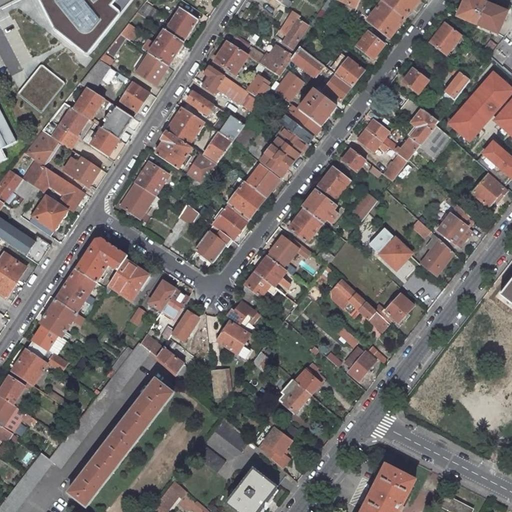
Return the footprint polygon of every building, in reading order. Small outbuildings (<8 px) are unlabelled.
[(37,0),(50,25),(87,55),(131,0),(37,0)] [(419,0),(383,0),(383,2),(405,19),(419,0)] [(478,25),(487,4),(478,0),(464,0),(458,17),(478,25)] [(405,19),(383,2),(368,21),(390,39),(405,19)] [(146,3),(138,13),(152,22),(159,12),(146,3)] [(507,12),(487,4),(478,25),(498,34),(507,12)] [(180,8),(165,30),(184,43),(199,20),(180,8)] [(295,12),(288,21),(285,25),(289,27),(285,33),(285,35),(287,36),(283,43),(293,49),(308,26),(299,20),(301,16),(295,12)] [(462,36),(446,23),(446,24),(431,43),(447,55),(462,36)] [(129,24),(120,34),(129,40),(137,30),(129,24)] [(149,41),(143,50),(150,54),(168,67),(184,43),(165,30),(156,45),(149,41)] [(384,46),(368,33),(357,47),(373,60),(384,46)] [(120,34),(100,59),(109,65),(129,40),(120,34)] [(240,39),(236,37),(231,44),(235,47),(240,39)] [(497,45),(490,41),(483,50),(489,55),(497,45)] [(231,44),(228,42),(220,54),(232,62),(240,50),(235,47),(231,44)] [(271,70),(280,76),(286,69),(292,60),(295,56),(285,50),(277,45),(268,57),(256,48),(256,49),(245,42),(240,50),(251,57),(271,70)] [(324,66),(301,48),(295,56),(292,60),(315,78),(322,69),(324,66)] [(150,54),(138,73),(156,85),(168,67),(150,54)] [(365,71),(349,59),(347,61),(340,56),(331,68),(338,73),(336,75),(352,88),(365,71)] [(100,59),(80,84),(88,89),(93,92),(110,66),(109,65),(100,59)] [(26,87),(19,95),(41,113),(66,83),(44,64),(26,87)] [(221,72),(210,66),(205,74),(209,77),(203,86),(209,90),(221,72)] [(352,88),(336,75),(324,66),(322,69),(333,78),(325,90),(341,102),(352,88)] [(429,81),(414,69),(403,82),(419,94),(429,81)] [(253,71),(244,88),(263,100),(264,99),(271,89),(274,85),(253,71)] [(304,82),(291,72),(275,92),(289,103),(304,82)] [(470,81),(460,73),(445,93),(455,101),(470,81)] [(511,96),(511,88),(493,73),(450,125),(473,143),(511,96)] [(134,82),(120,102),(138,113),(150,94),(134,82)] [(82,99),(75,110),(88,119),(91,121),(104,99),(93,92),(88,89),(83,97),(81,95),(80,97),(82,99)] [(337,107),(315,90),(299,111),(321,127),(337,107)] [(215,105),(194,91),(187,101),(209,115),(215,105)] [(511,102),(495,122),(511,136),(511,102)] [(106,124),(103,129),(120,140),(134,118),(110,103),(106,109),(111,112),(104,122),(106,124)] [(439,122),(424,110),(422,112),(411,104),(407,109),(418,117),(413,124),(419,128),(411,139),(420,146),(437,159),(452,139),(436,126),(439,122)] [(50,123),(43,131),(57,140),(71,150),(80,136),(79,135),(88,119),(75,110),(72,108),(60,127),(51,121),(50,123)] [(205,123),(183,108),(168,131),(190,146),(205,123)] [(0,162),(7,159),(2,149),(17,142),(0,109),(0,162)] [(292,120),(314,137),(321,127),(299,111),(292,120)] [(232,116),(221,133),(233,142),(234,141),(245,125),(232,116)] [(262,127),(250,118),(245,125),(234,141),(246,149),(262,127)] [(314,137),(292,120),(286,128),(308,145),(314,137)] [(411,139),(408,137),(399,148),(385,137),(389,132),(373,120),(367,130),(382,142),(396,153),(399,155),(408,162),(409,160),(420,146),(411,139)] [(101,131),(91,146),(109,157),(120,140),(103,129),(100,127),(99,129),(101,131)] [(308,145),(286,128),(278,138),(279,139),(300,155),(308,145)] [(90,130),(83,140),(89,144),(96,134),(90,130)] [(220,133),(215,130),(211,135),(215,138),(205,156),(218,164),(218,163),(233,142),(221,133),(220,133)] [(382,142),(367,130),(358,140),(374,152),(380,145),(380,148),(390,154),(394,154),(396,153),(382,142)] [(43,131),(25,153),(42,164),(57,140),(43,131)] [(190,146),(168,131),(161,141),(164,142),(156,154),(179,170),(193,148),(190,146)] [(300,155),(279,139),(261,163),(281,179),(300,155)] [(511,183),(511,156),(494,141),(479,159),(511,185),(511,183)] [(366,161),(351,149),(343,161),(357,172),(366,161)] [(64,171),(69,174),(89,187),(101,169),(81,156),(77,153),(73,159),(72,159),(64,171)] [(202,185),(218,164),(205,156),(202,154),(187,175),(202,185)] [(408,162),(399,155),(384,175),(387,177),(392,182),(408,162)] [(23,179),(40,190),(44,193),(48,187),(48,186),(50,184),(65,195),(68,196),(66,199),(77,206),(85,193),(35,160),(23,179)] [(150,163),(136,184),(155,197),(169,176),(150,163)] [(261,166),(246,184),(266,199),(280,180),(261,166)] [(384,175),(373,166),(370,170),(384,182),(387,177),(384,175)] [(351,180),(334,168),(318,188),(335,201),(351,180)] [(11,171),(0,184),(0,239),(38,265),(51,246),(38,238),(34,245),(0,221),(0,207),(13,191),(34,203),(40,190),(23,179),(11,171)] [(507,192),(489,175),(473,193),(489,208),(495,200),(498,203),(507,192)] [(246,184),(245,183),(228,205),(229,206),(249,221),(266,199),(246,184)] [(60,204),(73,212),(77,206),(66,199),(68,196),(65,195),(50,184),(48,186),(48,187),(64,197),(60,204)] [(155,197),(136,184),(121,207),(140,220),(155,197)] [(316,191),(303,208),(305,209),(323,224),(324,224),(327,220),(332,224),(339,215),(333,211),(337,207),(316,191)] [(378,201),(367,193),(351,213),(362,222),(369,213),(378,201)] [(47,197),(33,217),(54,231),(55,230),(55,231),(58,229),(59,227),(60,224),(59,223),(62,218),(63,219),(66,217),(67,215),(68,212),(67,211),(47,197)] [(451,199),(448,203),(455,209),(458,206),(451,199)] [(200,215),(188,206),(181,215),(179,217),(192,225),(200,215)] [(249,221),(229,206),(214,226),(233,241),(249,221)] [(474,221),(458,206),(455,209),(438,231),(455,245),(474,221)] [(323,224),(305,209),(289,229),(308,243),(321,227),(323,224)] [(33,217),(30,223),(51,237),(54,231),(33,217)] [(431,232),(419,221),(414,226),(426,237),(431,232)] [(324,224),(323,224),(321,227),(344,245),(346,242),(324,224)] [(233,241),(214,226),(196,250),(213,263),(226,246),(228,248),(233,241)] [(306,258),(311,252),(290,236),(288,238),(284,234),(270,252),(271,253),(268,257),(283,268),(286,264),(287,265),(298,251),(306,258)] [(454,254),(440,240),(435,236),(429,244),(434,247),(422,264),(437,276),(454,254)] [(412,254),(396,238),(380,255),(397,270),(411,256),(412,254)] [(128,256),(102,239),(96,241),(76,270),(98,284),(110,265),(119,271),(126,260),(128,256)] [(328,245),(325,249),(335,256),(338,252),(328,245)] [(325,249),(318,258),(328,265),(335,256),(325,249)] [(4,254),(0,259),(0,294),(7,299),(27,268),(4,254)] [(283,268),(268,257),(255,273),(271,285),(274,287),(278,282),(287,289),(291,285),(282,278),(287,271),(283,268)] [(149,275),(126,260),(119,271),(110,286),(113,288),(133,301),(149,275)] [(98,284),(76,270),(57,300),(78,314),(98,284)] [(271,285),(255,273),(246,285),(245,287),(243,296),(240,299),(243,302),(250,307),(259,296),(262,297),(267,290),(274,295),(278,290),(274,287),(271,285)] [(511,276),(497,296),(511,307),(511,276)] [(332,300),(342,308),(342,307),(351,314),(356,308),(349,302),(352,299),(347,294),(352,288),(342,280),(332,291),(332,300)] [(176,290),(164,282),(150,304),(151,304),(149,307),(161,314),(163,312),(176,290)] [(375,309),(352,288),(347,294),(352,299),(349,302),(356,308),(382,332),(391,323),(375,309)] [(189,298),(176,290),(163,312),(166,314),(175,320),(189,298)] [(401,295),(386,311),(394,319),(399,324),(414,307),(401,295)] [(78,314),(57,300),(41,324),(42,324),(60,336),(63,338),(74,321),(81,325),(85,319),(78,314)] [(243,302),(230,318),(243,328),(247,323),(243,320),(247,314),(252,319),(257,312),(250,307),(243,302)] [(379,305),(375,309),(391,323),(394,319),(386,311),(379,305)] [(146,313),(139,308),(131,321),(138,326),(146,313)] [(197,317),(187,311),(175,331),(173,335),(185,342),(187,339),(184,338),(197,317)] [(230,323),(218,341),(238,354),(246,359),(251,351),(243,347),(248,339),(254,342),(256,338),(251,334),(250,335),(230,323)] [(60,336),(42,324),(27,349),(43,360),(60,336)] [(175,331),(169,327),(162,337),(169,341),(173,335),(175,331)] [(336,331),(351,347),(356,342),(342,327),(336,331)] [(152,336),(154,332),(151,330),(142,345),(150,352),(157,358),(164,349),(150,338),(151,336),(152,336)] [(142,345),(140,343),(134,351),(116,374),(98,397),(82,418),(65,439),(50,459),(42,454),(26,474),(4,504),(0,508),(0,511),(14,511),(53,462),(54,464),(55,465),(56,464),(61,468),(146,358),(150,352),(142,345)] [(157,358),(172,371),(177,376),(184,382),(193,370),(186,364),(166,350),(167,349),(165,347),(164,349),(157,358)] [(134,351),(129,348),(112,371),(116,374),(134,351)] [(43,360),(27,349),(12,372),(34,386),(49,364),(43,360)] [(377,361),(366,352),(362,356),(357,351),(347,363),(353,368),(348,373),(360,382),(377,361)] [(274,363),(261,352),(253,362),(265,374),(274,363)] [(55,354),(49,364),(62,373),(69,364),(55,354)] [(296,382),(311,396),(327,377),(316,367),(313,370),(309,366),(307,368),(306,370),(304,372),(296,382)] [(225,371),(211,372),(214,398),(227,396),(225,371)] [(34,386),(12,372),(10,377),(0,391),(0,395),(14,405),(26,387),(31,390),(34,386)] [(174,394),(156,380),(140,401),(139,400),(135,405),(136,406),(133,410),(114,434),(113,433),(109,438),(110,439),(107,444),(88,468),(87,467),(83,472),(84,473),(69,493),(87,507),(174,394)] [(296,382),(293,380),(282,392),(289,399),(284,404),(295,414),(311,396),(296,382)] [(52,391),(49,396),(65,407),(69,402),(52,391)] [(14,405),(0,395),(0,426),(2,427),(4,424),(15,406),(14,405)] [(35,419),(27,414),(22,419),(31,425),(35,419)] [(285,423),(273,415),(269,420),(281,429),(285,423)] [(251,441),(224,417),(215,428),(242,452),(251,441)] [(0,438),(8,444),(13,435),(2,427),(0,426),(0,438)] [(276,428),(260,449),(265,454),(282,468),(289,459),(282,453),(292,440),(282,432),(276,428)] [(226,462),(205,442),(196,454),(218,473),(226,462)] [(362,511),(399,511),(416,481),(386,465),(380,478),(376,476),(371,486),(375,487),(366,504),(362,511)] [(258,511),(277,487),(254,469),(227,504),(237,511),(258,511)] [(188,491),(181,485),(175,480),(169,489),(175,494),(179,496),(182,499),(188,491)] [(165,511),(166,511),(179,496),(175,494),(169,489),(165,494),(156,505),(165,511)] [(447,497),(442,510),(447,511),(470,511),(472,507),(447,497)]
